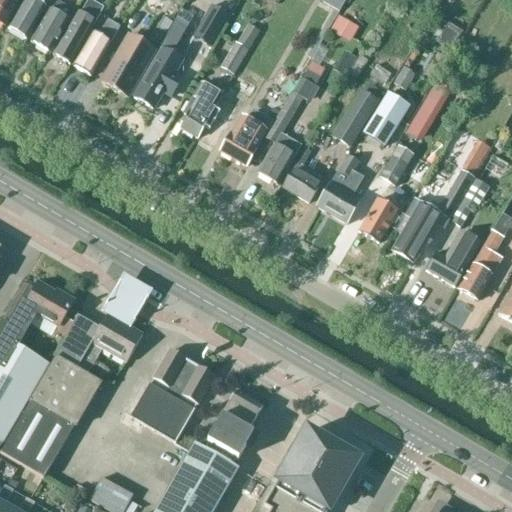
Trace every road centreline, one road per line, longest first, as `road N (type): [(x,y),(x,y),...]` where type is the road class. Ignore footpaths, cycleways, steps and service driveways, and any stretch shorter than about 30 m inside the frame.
road 1 (unclassified): [(511,403),(0,104)]
road 2 (tertiary): [(425,430),(0,184)]
